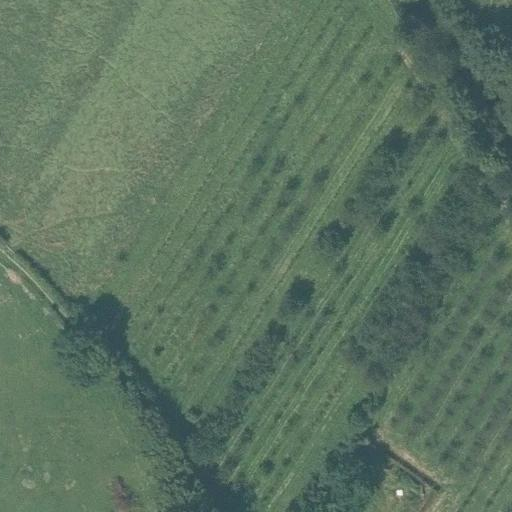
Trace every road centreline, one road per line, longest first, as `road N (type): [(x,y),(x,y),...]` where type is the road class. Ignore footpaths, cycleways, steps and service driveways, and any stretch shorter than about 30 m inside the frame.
road 1 (track): [(188,511),(147,406),(0,249)]
road 2 (track): [(404,0),(391,32),(511,240)]
